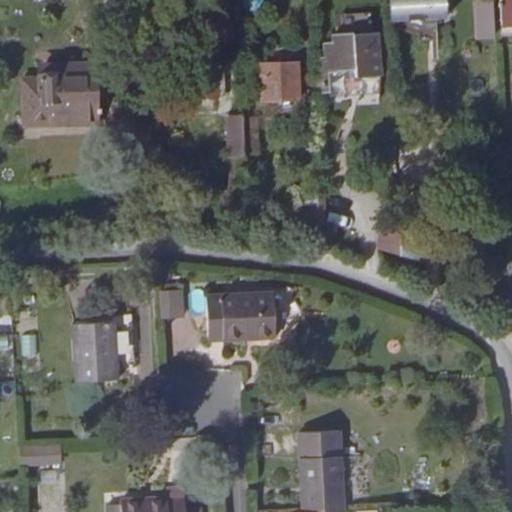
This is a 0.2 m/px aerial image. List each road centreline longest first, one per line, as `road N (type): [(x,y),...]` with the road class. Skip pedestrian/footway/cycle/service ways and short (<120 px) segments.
road 1 (residential): [(511,415),(511,382),(490,343),(423,306),(281,264),(131,252),(0,259)]
road 2 (residential): [(223,385),(232,511)]
